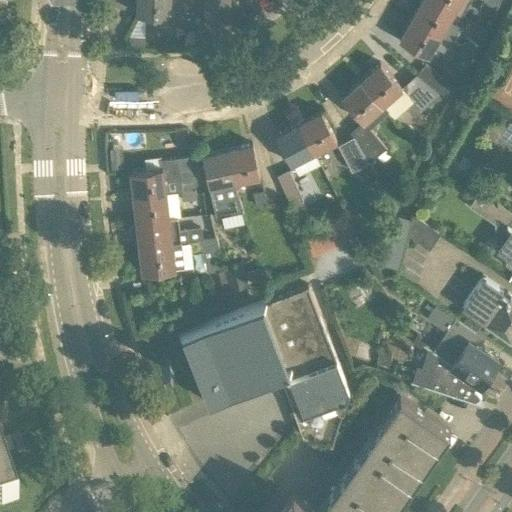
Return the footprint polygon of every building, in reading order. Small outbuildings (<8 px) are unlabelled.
[(182,0),(137,0),(137,15),(169,16),(182,16),(182,0)] [(204,0),(204,17),(228,18),(228,0),(204,0)] [(440,33),(451,39),(459,25),(449,19),(453,12),(433,0),(422,0),(413,17),(440,33)] [(433,0),(453,12),(459,0),(433,0)] [(492,15),(497,6),(485,0),(483,0),(479,9),(492,15)] [(400,40),(428,56),(440,33),(413,17),(400,40)] [(145,37),(129,36),(133,47),(145,48),(145,37)] [(461,45),(474,52),(478,43),(466,36),(461,45)] [(474,52),(461,45),(457,54),(469,61),(474,52)] [(362,79),(383,103),(402,87),(380,63),(362,79)] [(438,91),(446,81),(425,64),(418,73),(438,91)] [(387,147),(383,143),(370,128),(388,112),(391,114),(392,114),(384,104),(383,103),(362,79),(342,98),(362,121),(350,132),(353,136),(368,162),(387,147)] [(299,123),(314,152),(337,140),(322,111),(299,123)] [(509,121),(492,144),(511,158),(511,121),(511,122),(509,121)] [(291,164),(314,152),(299,123),(276,135),(291,164)] [(368,162),(353,136),(338,144),(342,153),(334,158),(342,172),(351,167),(354,172),(368,162)] [(253,144),(226,150),(233,181),(260,175),(253,144)] [(237,196),(233,181),(226,150),(202,155),(216,217),(243,211),(238,196),(237,196)] [(162,167),(130,171),(134,197),(165,193),(181,191),(196,189),(192,156),(161,160),(162,167)] [(459,160),(452,156),(447,164),(454,168),(459,160)] [(467,177),(474,165),(463,157),(455,169),(467,177)] [(289,170),(278,174),(297,220),(309,215),(289,170)] [(197,199),(196,189),(181,191),(182,201),(197,199)] [(253,192),(256,207),(267,205),(264,190),(253,192)] [(497,245),(500,247),(499,248),(510,256),(505,264),(511,268),(511,212),(480,190),(469,205),(495,223),(499,217),(506,222),(495,239),(496,242),(497,245)] [(137,221),(168,218),(165,193),(134,197),(137,221)] [(440,233),(413,213),(407,234),(429,249),(440,233)] [(303,234),(312,253),(355,233),(346,214),(303,234)] [(407,235),(407,234),(411,218),(398,214),(393,231),(407,235)] [(203,240),(201,228),(187,230),(187,228),(180,229),(178,217),(168,218),(137,221),(140,248),(182,243),(182,242),(186,241),(186,242),(203,240)] [(216,239),(203,240),(186,242),(188,252),(199,250),(214,248),(218,248),(216,239)] [(143,273),(175,269),(175,268),(185,267),(182,243),(140,248),(143,273)] [(402,252),(389,248),(384,265),(397,268),(398,269),(402,252)] [(225,266),(232,289),(253,282),(246,260),(225,266)] [(223,269),(211,272),(216,293),(229,290),(223,269)] [(483,275),(461,306),(511,341),(511,338),(511,295),(508,292),(503,295),(501,294),(504,290),(483,275)] [(269,301),(268,299),(177,335),(178,337),(183,335),(208,398),(203,400),(204,402),(279,373),(303,434),(332,443),(348,389),(308,284),(269,301)] [(455,318),(433,351),(427,370),(422,368),(418,383),(496,408),(496,407),(476,400),(481,396),(478,391),(474,388),(478,383),(481,385),(482,383),(485,385),(491,376),(488,374),(498,359),(479,346),(485,338),(455,318)] [(377,363),(391,366),(393,354),(379,351),(377,363)] [(391,511),(450,430),(400,394),(383,418),(383,419),(318,511),(293,494),(280,511),(391,511)] [(0,443),(0,506),(18,500),(4,459),(15,456),(9,440),(0,443)]
